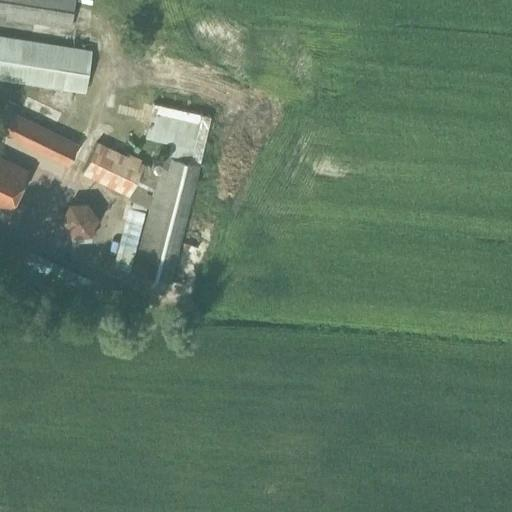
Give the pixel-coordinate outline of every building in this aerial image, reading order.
[(74,0),(0,0),(0,16),(69,27),(74,0)] [(0,77),(85,91),(90,52),(0,36),(0,77)] [(210,119),(211,115),(201,113),(201,114),(153,103),(152,111),(151,111),(145,137),(170,142),(167,158),(163,157),(160,169),(143,163),(144,163),(97,141),(82,173),(129,195),(127,200),(132,202),(131,207),(128,207),(113,266),(129,270),(145,211),(146,207),(144,207),(144,206),(150,208),(133,274),(168,283),(198,166),(209,118),(210,119)] [(0,110),(0,132),(68,165),(77,147),(0,110)] [(0,159),(0,208),(6,211),(25,172),(0,159)] [(69,205),(61,220),(71,235),(90,234),(97,217),(87,203),(69,205)] [(0,234),(0,273),(8,277),(13,268),(18,270),(29,248),(0,234)] [(18,270),(16,274),(80,303),(88,284),(91,279),(92,277),(29,248),(18,270)] [(113,289),(91,279),(88,284),(90,285),(86,293),(107,303),(113,289)]
